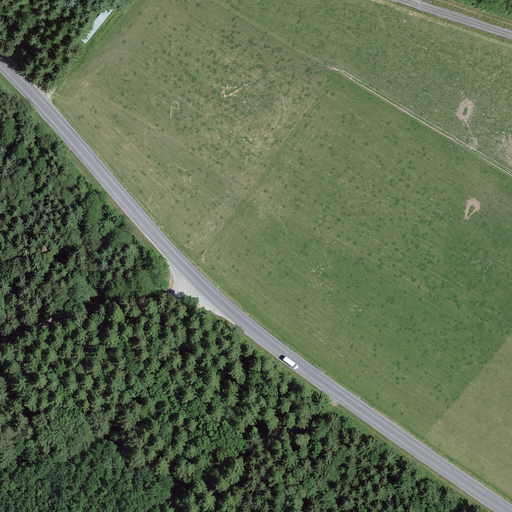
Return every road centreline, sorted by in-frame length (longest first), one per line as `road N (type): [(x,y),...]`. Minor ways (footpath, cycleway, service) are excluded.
road 1 (tertiary): [(510,511),(236,316),(0,60)]
road 2 (track): [(191,276),(0,326)]
